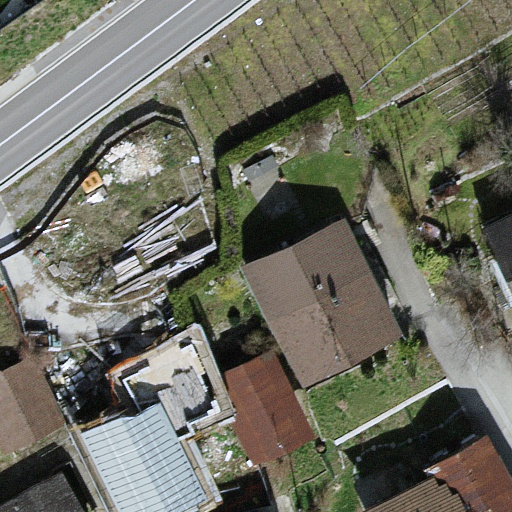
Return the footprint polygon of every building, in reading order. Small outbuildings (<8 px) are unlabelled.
[(511,209),(475,227),(511,301),(511,209)] [(338,219),(234,268),(291,386),(395,337),(338,219)] [(0,434),(2,439),(64,411),(33,344),(0,358),(0,434)] [(133,511),(207,485),(167,376),(74,410),(111,511),(133,511)] [(502,511),(474,454),(356,511),(502,511)] [(71,511),(50,474),(0,501),(0,511),(71,511)]
